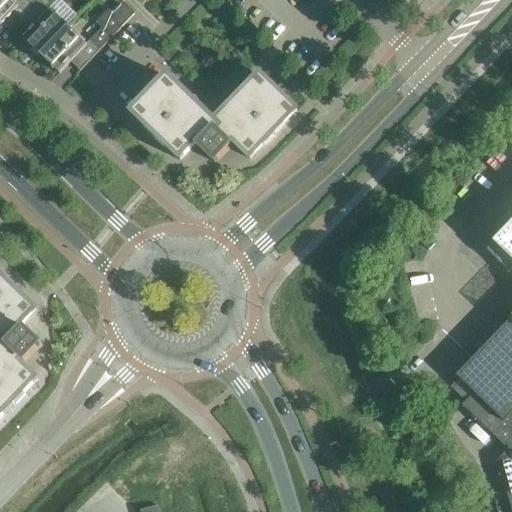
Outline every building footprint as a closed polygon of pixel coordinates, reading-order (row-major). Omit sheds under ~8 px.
[(0,0),(0,25),(12,12),(21,21),(40,0),(0,0)] [(22,37),(41,56),(69,26),(41,0),(40,0),(21,21),(30,29),(22,37)] [(102,28),(90,40),(100,50),(135,13),(123,1),(113,12),(110,8),(101,18),(96,23),(102,28)] [(80,71),(100,50),(90,40),(87,44),(69,26),(41,56),(60,74),(71,62),(80,71)] [(209,117),(199,107),(198,107),(198,108),(197,108),(196,108),(195,108),(194,108),(193,108),(193,107),(192,107),(189,104),(192,101),(168,77),(132,114),(181,161),(198,143),(201,145),(199,147),(215,163),(232,147),(229,145),(232,142),(250,159),(297,111),(260,75),(236,100),(240,103),(237,106),(236,107),(235,107),(235,108),(234,108),(233,108),(232,107),(231,107),(231,106),(220,117),(219,116),(211,116),(209,117)] [(459,379),(452,387),(466,401),(462,406),(508,450),(498,461),(507,492),(511,510),(511,226),(489,251),(495,257),(511,273),(511,319),(474,359),(457,377),(459,379)] [(0,419),(38,380),(20,363),(22,360),(25,362),(40,345),(24,329),(22,331),(19,328),(36,310),(0,275),(0,419)]
